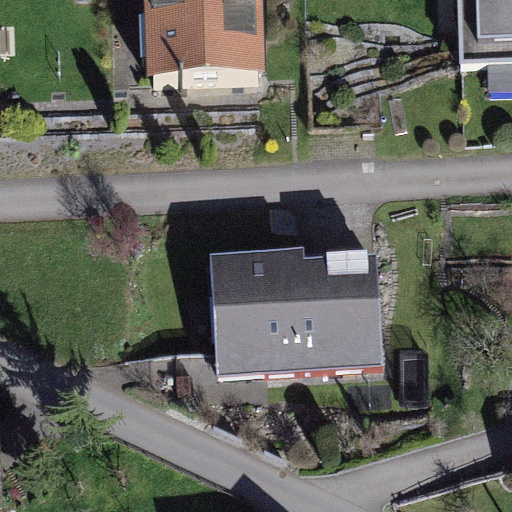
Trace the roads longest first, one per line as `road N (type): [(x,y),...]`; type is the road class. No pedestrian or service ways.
road 1 (residential): [(0,202),(511,173)]
road 2 (residential): [(321,511),(0,365)]
